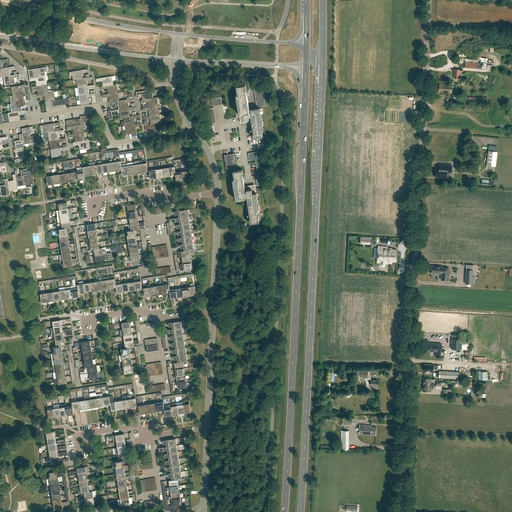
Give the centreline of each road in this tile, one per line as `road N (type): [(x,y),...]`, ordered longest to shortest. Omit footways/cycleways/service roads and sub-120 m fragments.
road 1 (unclassified): [(400,511),(428,0)]
road 2 (primary): [(300,511),(321,56)]
road 3 (primary): [(306,66),(284,511)]
road 4 (residential): [(190,125),(112,143),(92,107),(0,127)]
road 5 (tertiary): [(0,36),(171,59)]
road 6 (tertiary): [(174,33),(11,0)]
road 7 (tertiary): [(180,60),(306,66)]
road 8 (tertiary): [(306,46),(183,34)]
